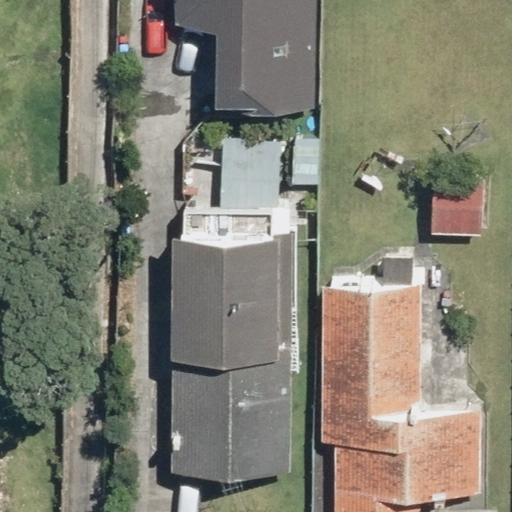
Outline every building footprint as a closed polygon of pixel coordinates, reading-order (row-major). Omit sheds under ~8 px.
[(175,0),(175,20),(211,21),(209,95),(242,95),(241,103),(314,104),(315,0),(175,0)] [(489,172),(431,169),(427,233),(485,236),(489,172)] [(277,227),(167,226),(166,348),(170,348),(170,465),(290,466),(290,340),(276,339),(277,227)] [(420,278),(320,277),(319,435),(333,435),(332,511),(420,511),(420,490),(479,490),(480,406),(420,405),(420,278)] [(15,511),(17,450),(0,450),(0,511),(15,511)]
